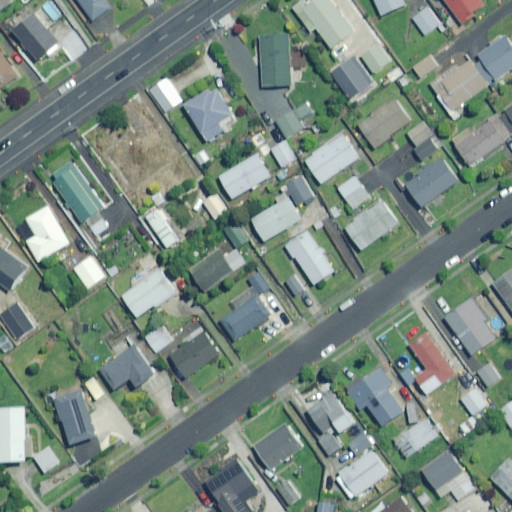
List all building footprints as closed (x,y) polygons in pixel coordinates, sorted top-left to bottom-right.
[(13,0),(0,0),(0,10),(0,11),(13,0)] [(65,15),(52,0),(51,0),(13,31),(39,62),(62,44),(49,28),(65,15)] [(111,9),(105,0),(78,0),(93,21),(111,9)] [(355,33),(331,0),(312,0),(296,12),(312,33),(318,29),(332,49),(355,33)] [(407,5),(404,0),(374,0),(383,17),(407,5)] [(440,14),(456,14),(464,25),(476,16),(474,14),(486,6),(482,0),(446,0),(448,2),(440,14)] [(427,5),(411,17),(425,37),(441,25),(427,5)] [(293,86),(291,36),(262,37),(264,88),(293,86)] [(511,70),(511,42),(507,36),(479,56),(483,61),(476,67),(469,57),(431,84),(451,114),(511,70)] [(395,59),(384,43),(363,56),(374,73),(395,59)] [(0,91),(20,77),(0,47),(0,91)] [(439,66),(431,56),(414,68),(422,79),(439,66)] [(374,84),(356,57),(333,74),(351,100),(374,84)] [(403,75),(397,67),(387,74),(393,82),(403,75)] [(184,101),(168,78),(151,90),(167,113),(184,101)] [(235,118),(218,87),(186,105),(208,142),(226,131),(223,125),(235,118)] [(412,122),(397,100),(360,126),(376,148),(412,122)] [(313,115),(307,104),(278,121),(288,138),(306,128),(302,122),(313,115)] [(511,105),(499,115),(511,131),(511,105)] [(457,147),(473,169),(507,143),(506,141),(511,135),(511,131),(499,115),(457,147)] [(171,145),(159,128),(130,148),(126,142),(106,156),(126,186),(140,177),(144,183),(170,165),(161,152),(171,145)] [(361,159),(345,135),(307,161),(323,184),(361,159)] [(431,139),(414,151),(423,163),(439,151),(431,139)] [(298,159),(287,141),(272,150),(283,168),(298,159)] [(210,160),(204,150),(194,156),(201,166),(210,160)] [(272,177),(259,155),(221,178),(234,200),(272,177)] [(460,182),(444,158),(406,185),(423,208),(460,182)] [(107,207),(75,162),(53,177),(70,200),(68,201),(84,223),(107,207)] [(302,172),(285,183),(299,206),(316,196),(302,172)] [(371,197),(356,177),(338,190),(353,210),(371,197)] [(303,220),(287,193),(277,199),(280,204),(253,220),(266,242),(303,220)] [(382,200),(346,224),(364,252),(400,228),(382,200)] [(73,244),(51,207),(29,220),(39,237),(29,242),(41,263),(73,244)] [(169,219),(162,209),(148,219),(169,249),(180,242),(166,221),(169,219)] [(109,228),(101,216),(89,225),(97,236),(109,228)] [(129,223),(124,217),(111,227),(116,233),(129,223)] [(193,231),(188,224),(177,232),(182,239),(193,231)] [(335,273),(310,232),(287,246),(294,258),(297,256),(315,285),(335,273)] [(206,293),(250,262),(236,242),(221,253),(219,250),(190,271),(206,293)] [(31,268),(0,244),(0,282),(13,292),(31,268)] [(106,278),(90,256),(73,269),(88,290),(106,278)] [(178,293),(163,270),(153,277),(148,270),(130,282),(135,289),(124,296),(140,320),(178,293)] [(274,287),(262,270),(251,277),(256,285),(232,303),(237,310),(220,322),(235,343),(275,314),(262,295),(274,287)] [(511,271),(495,283),(511,306),(511,271)] [(304,290),(294,277),(280,288),(290,301),(304,290)] [(487,319),(474,300),(446,319),(473,357),(497,340),(484,321),(487,319)] [(37,328),(19,303),(2,316),(19,340),(37,328)] [(169,345),(157,328),(145,337),(157,354),(169,345)] [(220,356),(205,333),(171,356),(187,379),(220,356)] [(458,376),(429,333),(412,344),(428,370),(416,377),(428,395),(458,376)] [(17,346),(8,334),(0,339),(0,349),(4,355),(17,346)] [(156,376),(135,347),(99,372),(114,392),(132,379),(138,388),(156,376)] [(501,378),(490,364),(478,373),(489,388),(501,378)] [(393,385),(381,367),(348,389),(362,411),(370,406),(383,427),(406,412),(389,388),(393,385)] [(490,405),(479,388),(462,400),(474,416),(490,405)] [(74,447),(99,437),(91,414),(99,411),(95,401),(87,404),(81,391),(54,402),(61,422),(64,421),(74,447)] [(324,432),(336,424),(344,435),(357,426),(349,415),(335,393),(309,410),(324,432)] [(511,403),(501,412),(511,426),(511,403)] [(28,437),(26,408),(0,410),(0,446),(1,464),(29,462),(29,457),(36,457),(34,436),(28,437)] [(455,428),(448,417),(437,424),(444,435),(455,428)] [(438,437),(427,420),(396,441),(407,458),(438,437)] [(304,449),(287,426),(255,449),(271,472),(304,449)] [(342,448),(333,433),(319,443),(329,457),(342,448)] [(373,445),(365,434),(350,445),(358,456),(373,445)] [(52,449),(37,459),(48,476),(63,465),(52,449)] [(477,489),(451,451),(420,472),(439,500),(453,491),(460,501),(477,489)] [(390,475),(374,452),(337,477),(353,500),(390,475)] [(505,465),(498,459),(489,469),(496,476),(493,479),(511,498),(511,511),(511,460),(510,459),(505,465)] [(261,493),(238,461),(207,483),(227,511),(251,511),(246,504),(250,501),(261,493)] [(302,497),(290,480),(277,489),(289,506),(302,497)] [(410,511),(402,500),(389,509),(383,502),(374,509),(376,511),(410,511)] [(335,511),(336,504),(319,503),(318,511),(335,511)]
